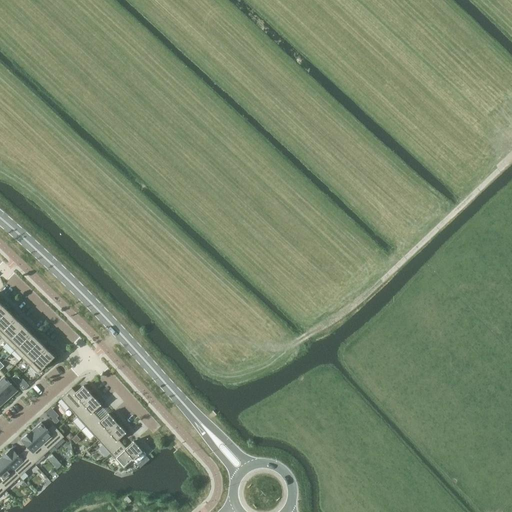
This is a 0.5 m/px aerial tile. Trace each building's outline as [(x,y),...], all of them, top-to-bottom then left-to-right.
[(0,318),(8,311),(0,303),(0,318)] [(0,334),(16,318),(8,311),(0,318),(0,334)] [(0,334),(0,336),(6,343),(23,326),(16,318),(0,334)] [(6,343),(14,350),(31,333),(23,326),(6,343)] [(22,358),(39,341),(31,333),(14,350),(22,358)] [(47,348),(39,341),(22,358),(30,366),(47,348)] [(30,366),(38,374),(46,366),(47,367),(51,362),(50,361),(55,356),(47,348),(30,366)] [(5,376),(0,380),(0,386),(10,397),(17,391),(5,376)] [(0,400),(3,404),(10,397),(0,386),(0,400)] [(72,388),(60,398),(73,412),(92,395),(89,392),(84,386),(76,393),(72,388)] [(95,399),(92,395),(73,412),(78,417),(73,421),(81,430),(86,426),(97,416),(93,412),(101,405),(96,399),(95,399)] [(86,426),(86,427),(81,431),(89,440),(94,435),(98,440),(117,423),(114,419),(109,413),(101,420),(97,416),(86,426)] [(41,422),(31,431),(48,450),(63,437),(53,425),(48,430),(41,422)] [(120,427),(117,423),(98,440),(111,454),(122,444),(118,440),(126,433),(120,427)] [(24,452),(34,463),(48,450),(31,431),(22,440),(28,448),(24,452)] [(126,448),(122,444),(111,454),(124,468),(133,460),(139,455),(143,451),(139,447),(134,441),(126,448)] [(2,458),(19,476),(34,463),(24,452),(19,456),(12,449),(2,458)] [(0,484),(5,489),(19,476),(2,458),(0,459),(0,484)]
